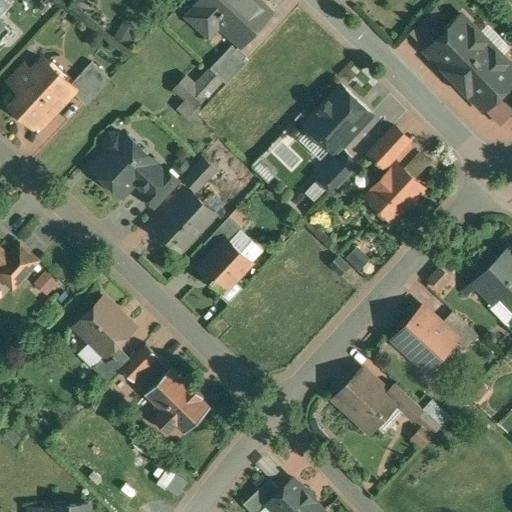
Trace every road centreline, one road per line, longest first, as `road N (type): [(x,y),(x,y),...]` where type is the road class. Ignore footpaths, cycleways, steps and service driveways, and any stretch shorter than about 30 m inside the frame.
road 1 (residential): [(0,155),(271,403)]
road 2 (residential): [(483,162),(271,403)]
road 3 (residential): [(329,0),(483,162)]
road 4 (residential): [(271,403),(370,511)]
road 5 (residential): [(271,403),(197,511)]
